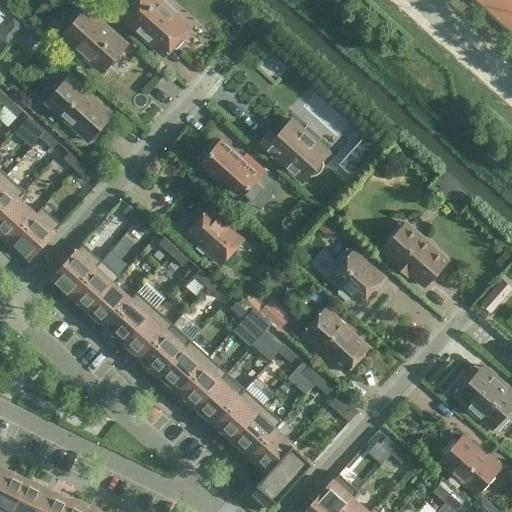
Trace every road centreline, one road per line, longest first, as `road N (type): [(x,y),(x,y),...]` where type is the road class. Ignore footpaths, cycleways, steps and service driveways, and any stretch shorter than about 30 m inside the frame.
road 1 (residential): [(5,308),(214,72)]
road 2 (residential): [(226,510),(5,308)]
road 3 (residential): [(467,308),(289,511)]
road 4 (residential): [(0,404),(226,510)]
road 5 (unclassified): [(511,81),(420,0)]
